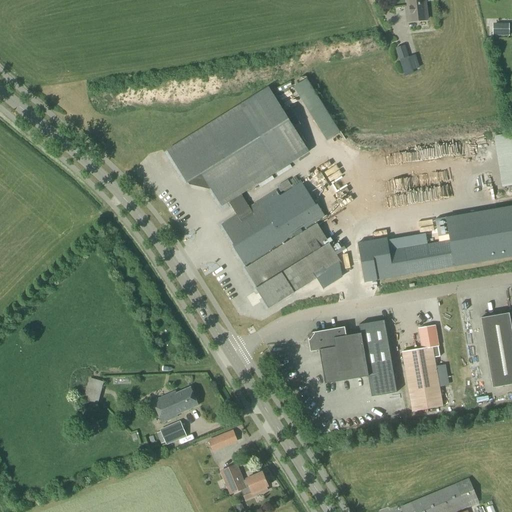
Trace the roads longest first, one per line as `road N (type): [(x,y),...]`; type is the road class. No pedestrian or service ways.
road 1 (tertiary): [(230,353),(130,205),(0,87)]
road 2 (unclassified): [(230,353),(292,319),(511,279)]
road 3 (tertiary): [(331,511),(230,353)]
